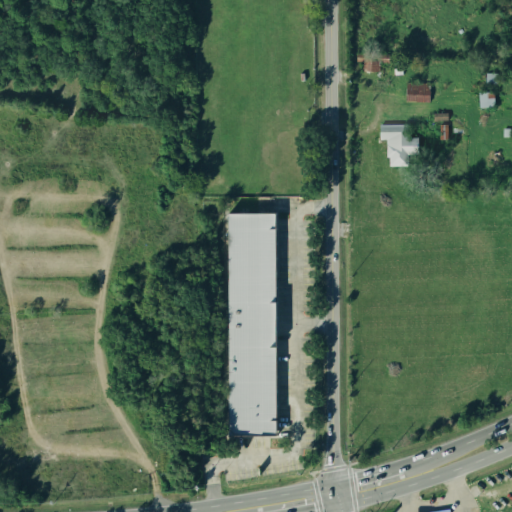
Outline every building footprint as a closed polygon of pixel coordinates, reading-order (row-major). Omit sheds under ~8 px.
[(468,21),(468,12),(502,13),(502,21),(468,21)] [(363,71),(363,61),(355,61),(356,53),(387,53),(387,61),(378,61),(377,71),(363,71)] [(393,73),(393,59),(401,58),(401,73),(393,73)] [(475,82),(475,72),(497,73),(497,82),(475,82)] [(405,100),(406,82),(428,83),(428,100),(405,100)] [(478,106),(477,92),(492,91),(493,105),(478,106)] [(379,138),(379,124),(406,124),(406,137),(416,137),(416,153),(405,153),(406,165),(388,165),(388,155),(385,155),(385,138),(379,138)] [(227,213),(275,213),(276,435),(228,436),(227,213)]
